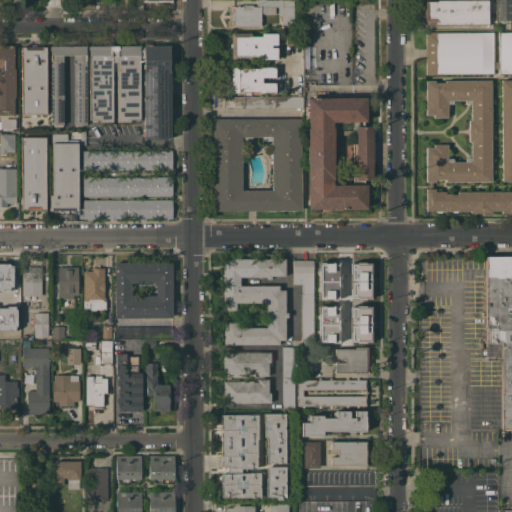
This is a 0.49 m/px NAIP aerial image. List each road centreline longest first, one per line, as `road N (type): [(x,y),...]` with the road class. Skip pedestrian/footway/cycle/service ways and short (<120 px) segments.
road 1 (residential): [(195,511),(188,0)]
road 2 (residential): [(511,233),(0,236)]
road 3 (residential): [(400,511),(398,0)]
road 4 (residential): [(195,442),(0,442)]
road 5 (residential): [(188,21),(0,21)]
